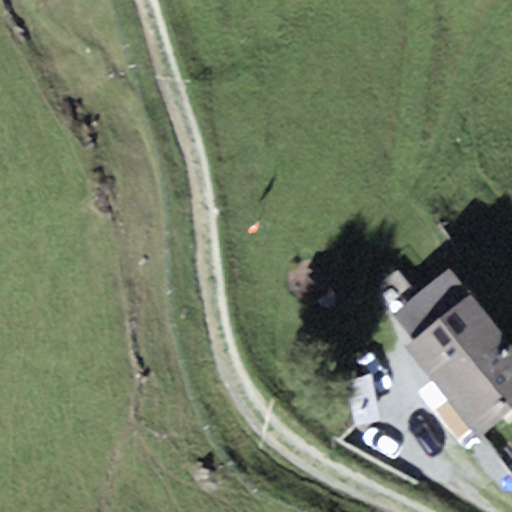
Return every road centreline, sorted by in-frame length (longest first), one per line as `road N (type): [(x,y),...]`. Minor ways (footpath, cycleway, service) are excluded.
road 1 (track): [(147,0),(194,144),(220,317),(243,395),(317,463),(408,511)]
road 2 (track): [(511,499),(460,458),(386,352),(366,292),(467,32),(490,0)]
